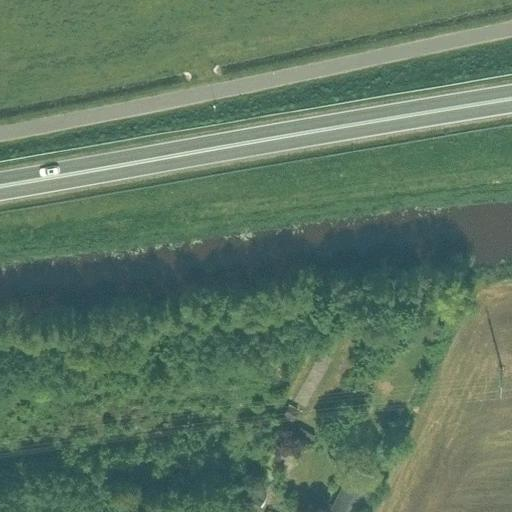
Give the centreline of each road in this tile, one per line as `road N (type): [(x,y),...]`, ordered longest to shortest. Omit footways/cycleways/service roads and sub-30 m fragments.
road 1 (unclassified): [(511,25),(0,132)]
road 2 (trunk): [(0,185),(511,97)]
